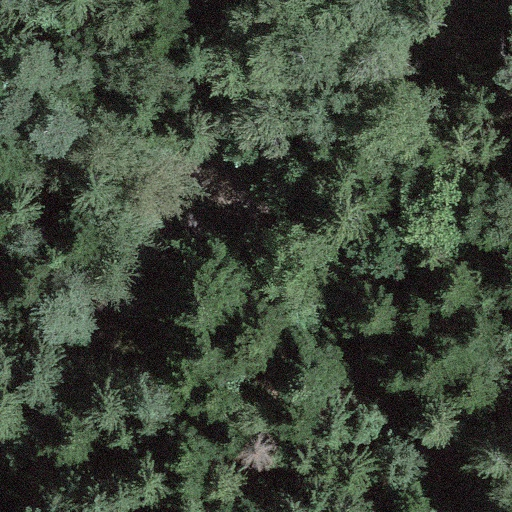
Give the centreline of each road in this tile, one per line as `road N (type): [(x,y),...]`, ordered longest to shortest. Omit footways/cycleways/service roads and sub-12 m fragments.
road 1 (track): [(277,0),(291,196),(484,511)]
road 2 (track): [(1,511),(291,196)]
